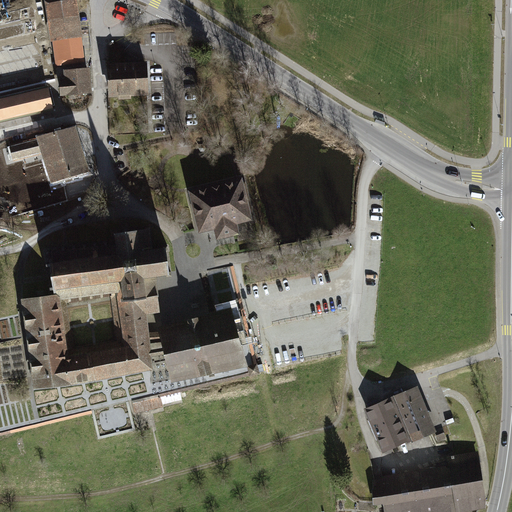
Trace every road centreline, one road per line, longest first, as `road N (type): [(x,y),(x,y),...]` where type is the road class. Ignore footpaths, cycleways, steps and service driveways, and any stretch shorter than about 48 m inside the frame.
road 1 (tertiary): [(158,0),(433,174),(511,189)]
road 2 (track): [(339,424),(112,491),(0,501)]
road 3 (track): [(279,442),(237,259),(184,268)]
